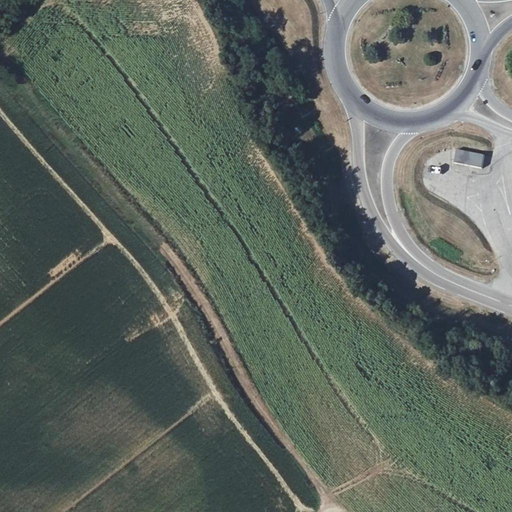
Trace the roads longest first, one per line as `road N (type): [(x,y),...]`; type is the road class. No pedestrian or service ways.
road 1 (track): [(324,511),(174,261),(15,89)]
road 2 (primary): [(351,98),(369,201),(417,261)]
road 3 (primary): [(417,261),(398,229),(386,176),(394,150),(418,125)]
